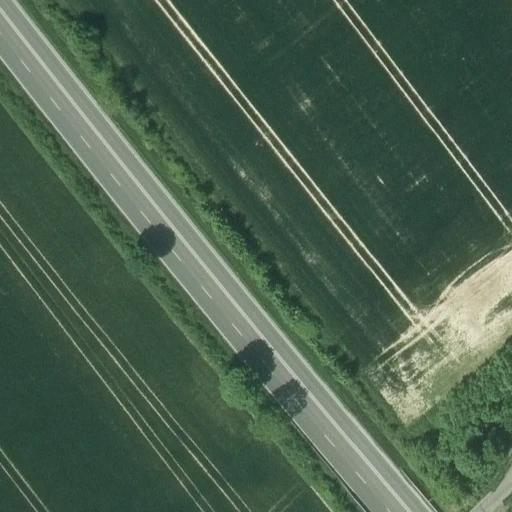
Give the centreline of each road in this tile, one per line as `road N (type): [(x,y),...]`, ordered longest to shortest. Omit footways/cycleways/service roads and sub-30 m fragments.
road 1 (track): [(511,409),(440,454),(333,336),(70,0)]
road 2 (trunk): [(0,18),(400,511)]
